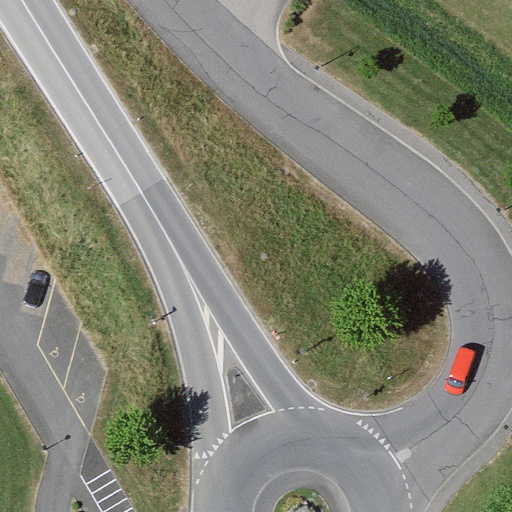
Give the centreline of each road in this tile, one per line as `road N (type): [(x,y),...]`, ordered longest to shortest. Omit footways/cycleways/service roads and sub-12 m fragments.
road 1 (residential): [(370,486),(472,414),(498,336),(493,290),(460,235),(277,109),(159,0)]
road 2 (tertiary): [(20,0),(282,447)]
